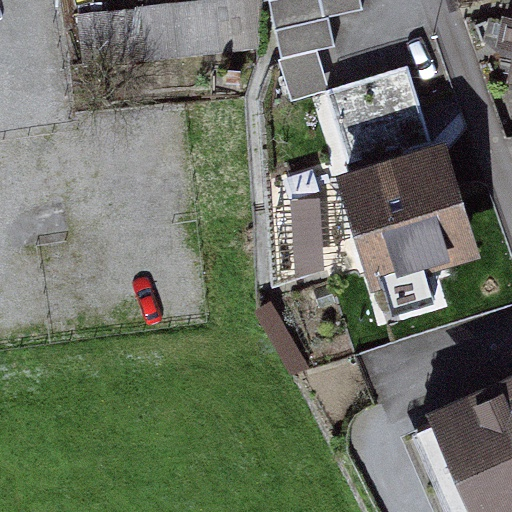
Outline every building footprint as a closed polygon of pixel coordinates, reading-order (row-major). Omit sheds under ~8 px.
[(253,47),(251,0),(178,0),(180,50),(253,47)] [(364,0),(272,0),(285,86),(333,79),(323,11),(365,5),(364,0)] [(371,278),(467,251),(440,158),(433,160),(409,77),(327,100),(351,185),(345,187),(371,278)] [(283,187),(303,258),(332,249),(312,179),(283,187)] [(511,511),(511,395),(438,427),(474,511),(511,511)]
